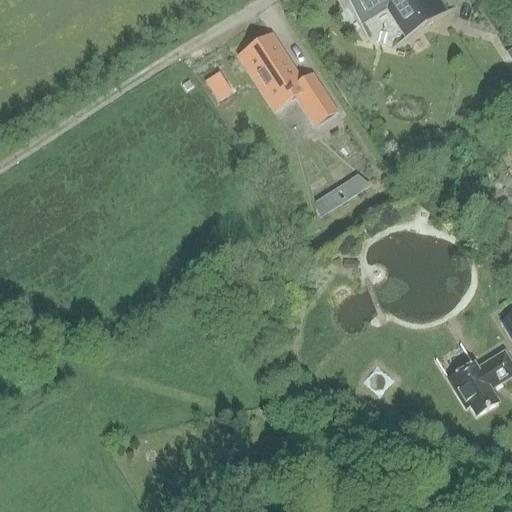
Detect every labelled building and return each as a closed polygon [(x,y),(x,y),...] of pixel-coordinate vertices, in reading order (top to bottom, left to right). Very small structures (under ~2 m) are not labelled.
[(429,0),(342,0),(369,41),(370,40),(359,24),(388,6),(408,38),(392,48),(393,49),(457,8),(456,7),(440,17),(429,0)] [(293,101),(297,98),(316,127),(336,115),(317,85),(305,93),(270,39),(242,58),(273,107),(290,96),(293,101)] [(210,82),(222,104),(238,95),(225,73),(210,82)] [(344,262),(343,270),(357,270),(358,262),(344,262)] [(511,344),(511,316),(500,324),(511,344)] [(511,378),(511,367),(504,355),(477,371),(474,366),(448,382),(466,411),(470,409),(476,419),(498,406),(489,392),(511,378)]
